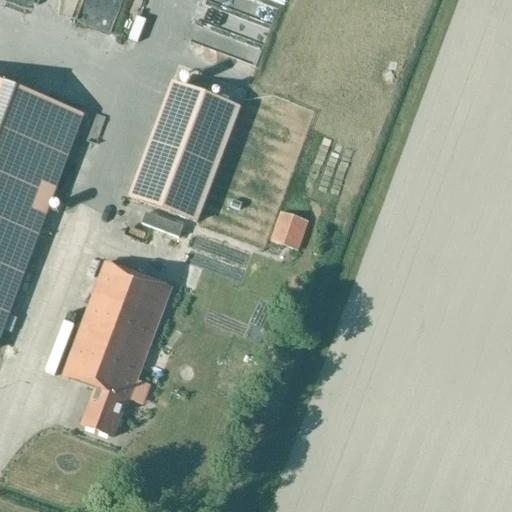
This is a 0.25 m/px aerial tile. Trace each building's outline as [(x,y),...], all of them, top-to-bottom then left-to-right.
[(189,21),(233,32),(237,16),(193,5),(189,21)] [(239,111),(171,86),(129,199),(197,224),(239,111)] [(0,329),(80,117),(0,87),(0,329)] [(271,243),(299,252),(310,223),(281,213),(271,243)] [(183,229),(146,215),(142,226),(178,240),(183,229)] [(112,439),(124,407),(127,408),(128,403),(141,408),(149,387),(136,382),(171,291),(172,291),(172,290),(105,265),(62,379),(95,392),(82,428),(112,439)] [(157,417),(175,423),(181,405),(163,399),(157,417)]
